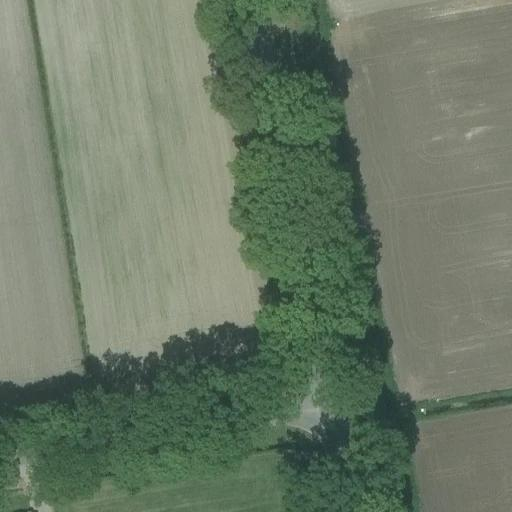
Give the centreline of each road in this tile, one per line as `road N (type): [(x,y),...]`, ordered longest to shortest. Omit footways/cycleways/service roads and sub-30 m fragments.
road 1 (unclassified): [(330,407),(255,0)]
road 2 (unclassified): [(0,465),(330,407)]
